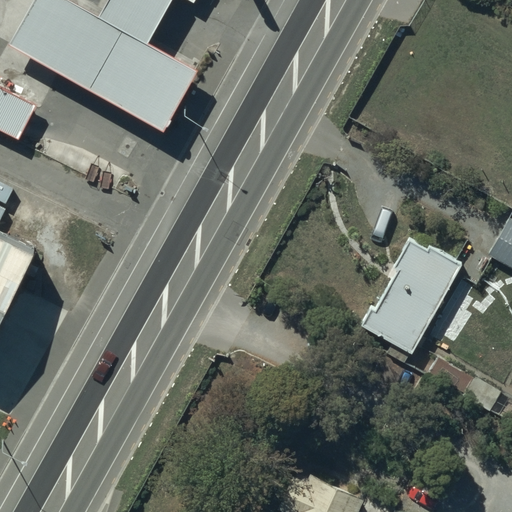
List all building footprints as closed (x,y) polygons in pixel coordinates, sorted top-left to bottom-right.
[(113,0),(0,0),(0,23),(158,110),(195,45),(136,12),(113,0)] [(113,0),(136,12),(142,0),(113,0)] [(34,101),(0,84),(0,124),(17,133),(34,101)] [(511,216),(508,215),(488,251),(511,263),(511,216)] [(427,247),(409,236),(393,263),(399,266),(376,305),(371,302),(360,322),(391,340),(386,348),(405,359),(462,261),(430,242),(427,247)] [(500,389),(438,354),(428,372),(490,408),(500,389)] [(397,511),(302,465),(298,474),(294,472),(278,504),(291,510),(290,511),(397,511)]
